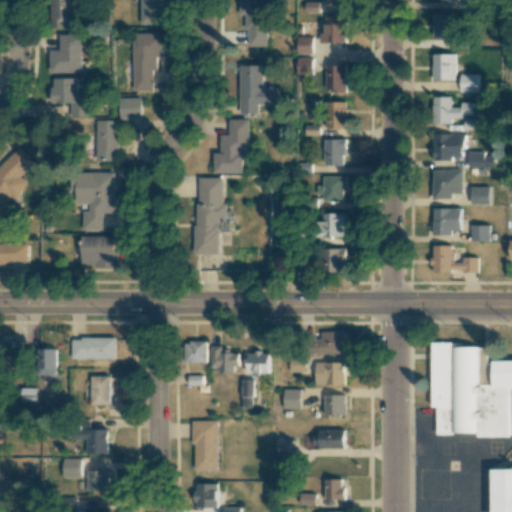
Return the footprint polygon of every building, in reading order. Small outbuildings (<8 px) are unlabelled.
[(49,0),(49,29),(77,29),(77,0),(49,0)] [(140,0),(140,25),(164,25),(164,0),(140,0)] [(240,0),(241,48),(268,47),(266,0),(240,0)] [(431,14),(431,39),(453,39),(453,14),(431,14)] [(345,17),(324,17),(324,42),(345,42),(345,17)] [(159,34),(132,34),(131,91),(158,91),(159,34)] [(49,74),(80,74),(80,36),(59,36),(59,51),(49,51),(49,74)] [(310,38),(298,38),(298,53),(310,53),(310,38)] [(431,81),(455,81),(455,55),(431,55),(431,81)] [(296,75),(310,75),(310,59),(296,59),(296,75)] [(345,66),(324,66),(324,92),(345,92),(345,66)] [(239,114),(259,114),(259,105),(274,105),(274,90),(261,90),(261,67),(239,67),(239,114)] [(460,93),(477,93),(477,75),(460,75),(460,93)] [(50,103),(69,103),(69,118),(85,118),(85,80),(50,80),(50,103)] [(472,121),(472,105),(451,105),(451,98),(432,98),(432,121),(472,121)] [(140,99),(118,99),(118,119),(140,119),(140,99)] [(345,129),(345,102),(324,102),(324,129),(345,129)] [(464,119),(465,129),(479,129),(479,118),(464,119)] [(248,120),(228,120),(228,136),(219,136),(219,154),(213,154),(213,174),(242,174),(242,152),(248,152),(248,120)] [(94,162),(116,162),(116,121),(94,121),(94,162)] [(463,135),(432,135),(432,161),(463,161),(463,135)] [(323,165),(344,165),(344,139),(323,139),(323,165)] [(26,182),(20,177),(32,164),(33,161),(17,147),(0,166),(0,214),(2,210),(26,182)] [(468,167),(493,167),(493,154),(468,154),(468,167)] [(461,171),(431,171),(431,199),(461,199),(461,171)] [(102,213),(114,213),(114,173),(71,173),(71,204),(83,204),(82,230),(102,230),(102,213)] [(344,201),(344,177),(321,177),(321,201),(344,201)] [(196,178),(194,254),(219,254),(219,218),(223,218),(224,179),(196,178)] [(489,187),(471,187),(471,204),(489,204),(489,187)] [(461,209),(432,209),(432,237),(454,237),(454,231),(461,231),(461,209)] [(345,213),(313,213),(313,237),(345,237),(345,213)] [(472,241),(490,241),(489,225),(471,225),(472,241)] [(80,237),(80,266),(115,266),(115,237),(80,237)] [(25,244),(0,244),(0,265),(25,265),(25,244)] [(478,273),(477,258),(453,259),(452,246),(431,246),(432,274),(478,273)] [(345,248),(304,248),(304,273),(345,273),(345,248)] [(321,339),(306,339),(306,354),(342,354),(342,331),(321,331),(321,339)] [(116,337),(71,337),(71,359),(116,359),(116,337)] [(206,363),(206,341),(185,341),(185,363),(206,363)] [(0,342),(0,363),(21,363),(21,342),(0,342)] [(436,436),(509,435),(508,389),(511,388),(511,468),(491,468),(491,511),(511,511),(511,360),(492,361),(493,384),(480,384),(479,343),(431,344),(432,407),(436,407),(436,436)] [(57,348),(37,348),(37,375),(57,375),(57,348)] [(211,350),(211,372),(238,372),(238,350),(211,350)] [(247,373),(269,373),(269,352),(247,352),(247,373)] [(290,358),(290,372),(304,372),(304,358),(290,358)] [(315,384),(344,384),(344,362),(315,362),(315,384)] [(91,405),(109,405),(109,376),(91,376),(91,405)] [(251,381),(243,382),(244,397),(252,396),(251,381)] [(37,388),(22,388),(21,402),(37,402),(37,388)] [(283,409),(299,409),(299,390),(283,390),(283,409)] [(345,394),(323,394),(323,415),(345,415),(345,394)] [(107,453),(107,429),(80,429),(80,420),(64,420),(63,437),(86,437),(86,453),(107,453)] [(218,470),(218,420),(192,420),(193,470),(218,470)] [(318,448),(343,448),(343,429),(318,429),(318,448)] [(294,453),(276,452),(275,474),(293,475),(294,453)] [(62,478),(80,478),(80,458),(62,458),(62,478)] [(107,470),(87,470),(87,490),(107,490),(107,470)] [(324,479),(324,499),(344,499),(344,479),(324,479)] [(217,483),(196,484),(197,508),(218,508),(217,483)] [(75,498),(58,498),(58,510),(75,510),(75,498)]
